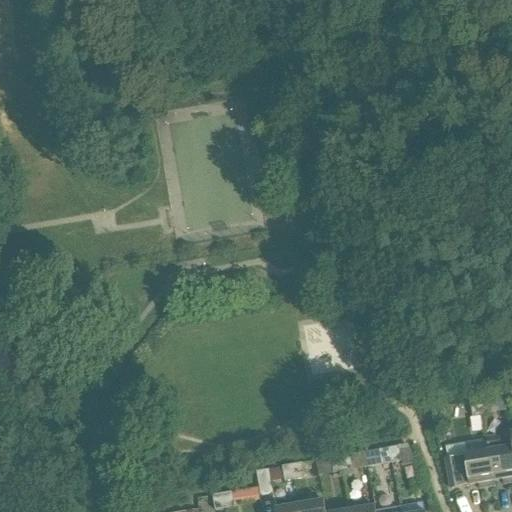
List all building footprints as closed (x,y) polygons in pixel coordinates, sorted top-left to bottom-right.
[(493,414),(490,399),(480,401),(483,416),(493,414)] [(473,418),(483,416),(480,401),(470,403),(473,418)] [(491,452),(496,484),(504,483),(504,487),(511,485),(511,438),(511,436),(488,440),(491,452)] [(389,449),(392,464),(402,463),(400,448),(389,449)] [(389,449),(379,451),(382,466),(392,464),(389,449)] [(473,486),(479,485),(480,490),(496,487),(495,484),(496,484),(491,452),(468,456),(473,486)] [(451,490),(473,486),(468,456),(446,460),(451,490)] [(352,457),(342,459),(345,473),(355,472),(352,457)] [(345,473),(342,459),(332,461),(335,475),(345,473)] [(304,465),(294,467),(297,482),(307,480),(304,465)] [(297,482),(294,467),(284,469),(286,484),(297,482)] [(260,497),(273,495),(271,483),(269,472),(269,471),(256,473),(259,489),(260,497)] [(242,504),(261,501),(260,499),(260,497),(259,489),(240,492),(242,502),(242,504)] [(233,494),(223,496),(226,510),(236,508),(233,494)] [(226,510),(223,496),(213,497),(216,511),(226,510)] [(326,511),(325,503),(300,507),(300,511),(326,511)]
